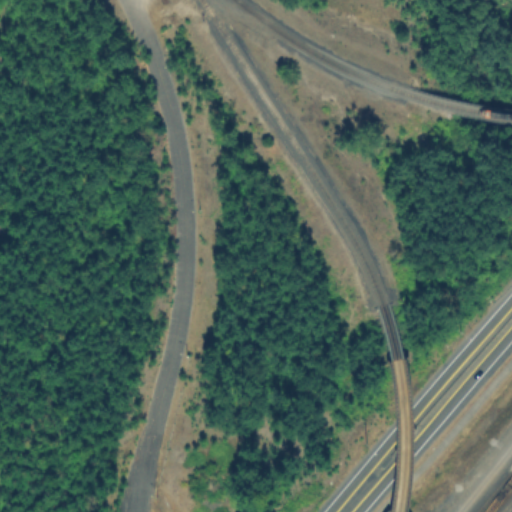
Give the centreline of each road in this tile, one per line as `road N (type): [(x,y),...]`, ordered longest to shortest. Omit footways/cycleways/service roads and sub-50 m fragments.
road 1 (secondary): [(511,298),(329,511)]
road 2 (secondary): [(357,511),(511,330)]
